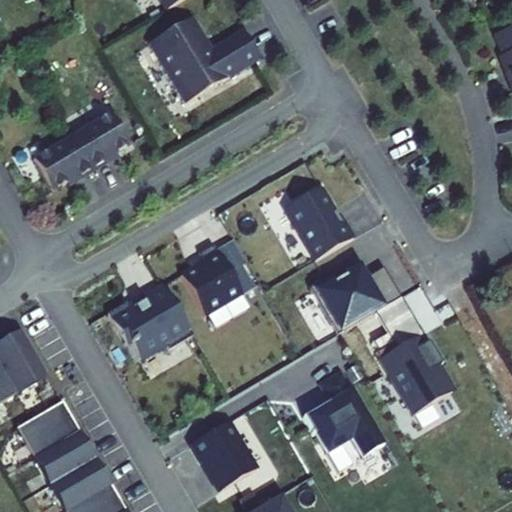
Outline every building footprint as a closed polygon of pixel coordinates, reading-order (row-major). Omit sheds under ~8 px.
[(157,0),(165,12),(184,0),(157,0)] [(147,46),(183,106),(258,62),(242,34),(210,52),(191,20),(147,46)] [(504,75),(511,94),(511,30),(494,37),(502,58),(508,73),(504,75)] [(498,60),(504,75),(508,73),(502,58),(498,60)] [(109,117),(71,140),(91,174),(105,166),(103,163),(114,156),(128,148),(109,117)] [(71,140),(32,162),(50,194),(65,185),(76,179),(78,182),(91,174),(71,140)] [(114,156),(103,163),(105,166),(116,160),(114,156)] [(76,179),(65,185),(67,189),(78,182),(76,179)] [(320,191),(283,212),(313,265),(354,241),(343,223),(340,226),(320,191)] [(199,256),(205,267),(184,279),(206,316),(240,296),(212,249),(199,256)] [(358,265),(310,292),(336,337),(400,300),(383,271),(366,280),(358,265)] [(192,339),(161,285),(138,298),(142,306),(126,315),(122,309),(105,319),(123,350),(131,345),(140,360),(163,347),(167,353),(192,339)] [(0,406),(46,380),(19,334),(0,344),(0,406)] [(402,348),(380,361),(375,353),(354,365),(394,430),(431,407),(416,382),(422,379),(402,348)] [(364,456),(323,388),(303,400),(312,414),(284,432),(295,450),(299,447),(311,465),(335,451),(345,467),(364,456)] [(126,511),(63,406),(16,434),(62,511),(126,511)] [(256,474),(229,425),(188,448),(199,467),(203,462),(221,494),(256,474)]
